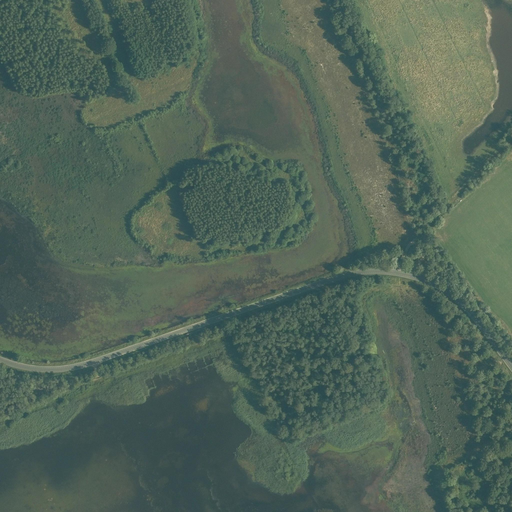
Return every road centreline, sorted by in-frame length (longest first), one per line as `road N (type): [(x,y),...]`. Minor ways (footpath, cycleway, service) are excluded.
road 1 (tertiary): [(511,367),(454,296),(393,270),(352,273),(77,366),(0,361)]
road 2 (track): [(511,141),(416,241),(398,272)]
